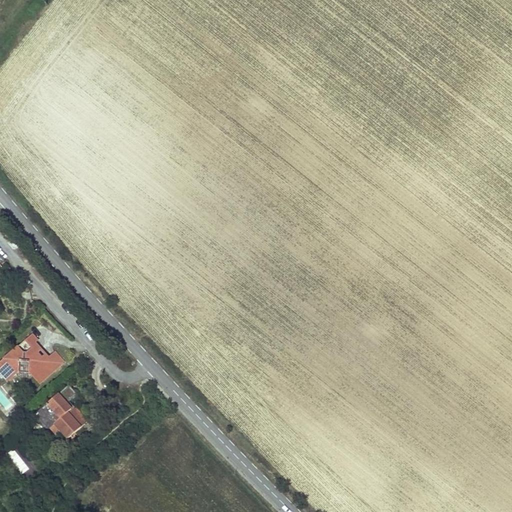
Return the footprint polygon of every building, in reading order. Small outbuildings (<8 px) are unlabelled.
[(50,388),(63,375),(53,364),(40,350),(46,344),(40,338),(6,369),(19,384),(25,380),(37,373),(42,379),(50,388)] [(40,350),(53,364),(59,358),(51,349),(46,344),(40,350)] [(59,358),(53,364),(63,375),(73,366),(63,355),(59,358)] [(19,384),(6,369),(2,373),(15,388),(19,384)] [(37,373),(25,380),(30,386),(42,379),(37,373)] [(68,398),(75,393),(69,385),(62,390),(68,398)] [(66,440),(73,448),(93,430),(79,415),(76,417),(69,410),(67,412),(65,414),(61,410),(57,405),(42,419),(55,433),(60,433),(66,440)] [(55,433),(42,419),(39,421),(60,445),(66,440),(60,433),(55,433)] [(5,457),(24,474),(34,464),(15,446),(5,457)]
